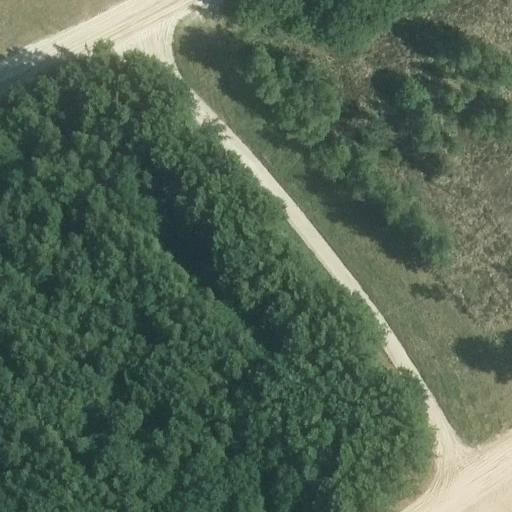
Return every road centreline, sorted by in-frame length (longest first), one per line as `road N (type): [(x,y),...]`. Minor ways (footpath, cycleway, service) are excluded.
road 1 (track): [(126,21),(160,75),(284,205),(402,361),(473,487),(435,511)]
road 2 (track): [(166,0),(0,90)]
